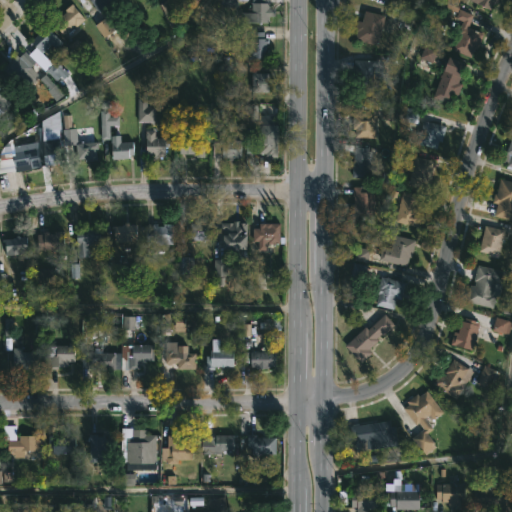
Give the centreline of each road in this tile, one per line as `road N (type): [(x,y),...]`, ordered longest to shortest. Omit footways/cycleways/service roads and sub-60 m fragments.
road 1 (residential): [(511,55),(451,232),(428,334),(385,386),(325,396)]
road 2 (secondary): [(300,0),(298,332)]
road 3 (residential): [(327,195),(100,197),(0,208)]
road 4 (residential): [(298,398),(0,403)]
road 5 (secondary): [(327,195),(327,0)]
road 6 (secondary): [(325,396),(326,273)]
